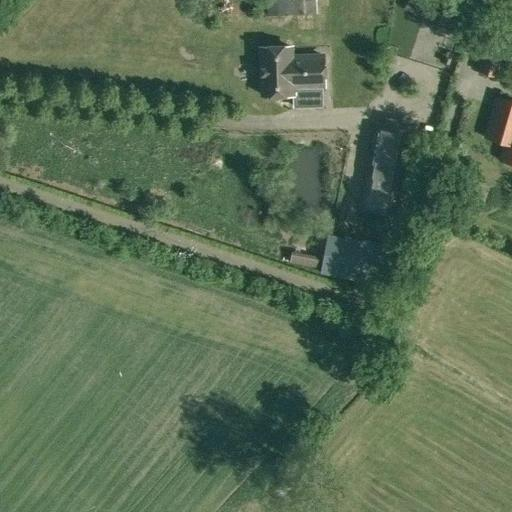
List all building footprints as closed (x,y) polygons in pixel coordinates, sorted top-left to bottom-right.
[(312,12),(311,0),(268,0),(270,15),(312,12)] [(461,11),(443,0),(408,0),(404,8),(446,35),(461,11)] [(509,37),(490,32),(479,70),(498,76),(509,37)] [(291,46),(262,47),(263,94),(293,93),(293,85),(324,84),(324,54),(292,55),(291,46)] [(511,100),(498,96),(486,136),(506,142),(502,159),(511,162),(511,100)] [(424,131),(424,130),(379,122),(363,208),(408,216),(424,131)] [(207,140),(204,167),(214,168),(217,141),(207,140)] [(320,273),(380,284),(387,245),(327,234),(320,273)]
